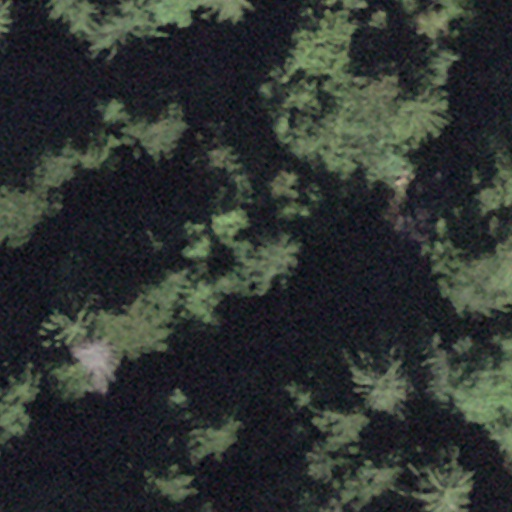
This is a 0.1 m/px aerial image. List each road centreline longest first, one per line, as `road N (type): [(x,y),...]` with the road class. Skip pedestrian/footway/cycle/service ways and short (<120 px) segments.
road 1 (track): [(511,33),(405,228),(365,276),(289,338),(119,426),(0,502)]
road 2 (track): [(0,115),(144,76),(228,39),(278,0)]
